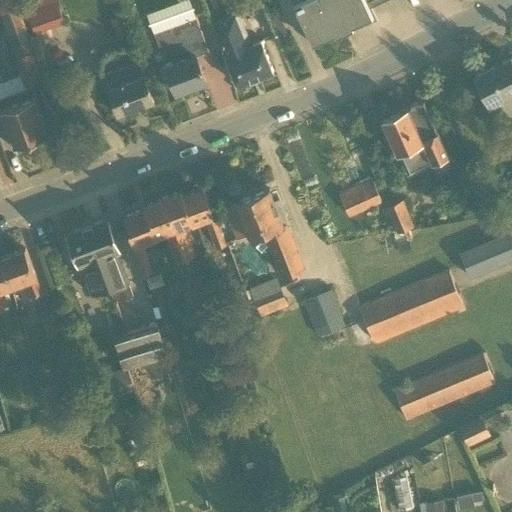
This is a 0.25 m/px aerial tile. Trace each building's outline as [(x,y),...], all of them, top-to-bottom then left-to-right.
[(17,0),(0,6),(0,9),(17,57),(16,58),(23,75),(26,83),(30,82),(40,78),(39,76),(44,74),(17,0)] [(36,33),(66,23),(57,0),(34,0),(25,3),(36,33)] [(293,0),(306,27),(305,28),(312,44),(337,34),(354,26),(352,22),(368,15),(360,0),(293,0)] [(243,47),(240,39),(244,37),(235,14),(214,23),(227,54),(226,54),(238,85),(274,71),(262,40),(243,47)] [(177,91),(207,80),(197,54),(209,50),(196,15),(169,25),(173,37),(158,42),(177,91)] [(511,59),(511,57),(494,66),(508,95),(511,93),(511,59)] [(155,99),(140,60),(117,68),(122,83),(108,88),(117,113),(155,99)] [(0,95),(23,87),(18,73),(0,79),(0,95)] [(49,133),(31,85),(28,87),(0,97),(0,103),(17,151),(29,146),(27,141),(49,133)] [(421,102),(418,100),(411,103),(410,107),(383,119),(398,152),(404,165),(429,154),(439,175),(454,168),(438,132),(424,101),(421,102)] [(350,215),(383,200),(373,178),(340,193),(350,215)] [(227,244),(205,185),(187,191),(198,221),(206,218),(217,247),(227,244)] [(274,200),(269,188),(237,200),(251,236),(267,230),(285,275),(303,268),(286,223),(289,222),(279,198),(274,200)] [(184,193),(182,189),(163,197),(186,259),(195,255),(184,224),(193,221),(193,223),(198,221),(187,191),(184,193)] [(186,259),(163,197),(144,204),(146,207),(142,208),(153,238),(157,236),(157,234),(166,231),(177,262),(186,259)] [(398,232),(415,225),(403,198),(387,205),(398,232)] [(143,274),(153,271),(143,241),(153,238),(142,208),(125,215),(143,274)] [(88,225),(111,288),(129,281),(118,250),(120,249),(108,217),(88,225)] [(111,288),(88,225),(67,232),(79,264),(81,264),(93,295),(97,293),(102,306),(116,301),(111,288)] [(511,238),(509,231),(460,252),(470,277),(511,259),(511,238)] [(42,292),(25,248),(0,257),(11,286),(26,281),(32,296),(42,292)] [(0,307),(2,307),(0,301),(0,290),(11,286),(0,257),(0,256),(0,307)] [(374,340),(463,303),(450,269),(360,307),(374,340)] [(261,315),(289,304),(282,288),(255,299),(261,315)] [(318,336),(346,325),(332,288),(303,299),(318,336)] [(236,321),(253,315),(245,295),(228,301),(236,321)] [(52,347),(69,342),(56,299),(38,304),(52,347)] [(135,328),(145,361),(167,355),(161,336),(157,321),(135,328)] [(124,368),(128,366),(145,361),(135,328),(114,334),(124,368)] [(171,333),(161,336),(167,355),(177,352),(171,333)] [(224,333),(213,337),(219,352),(230,348),(224,333)] [(235,363),(230,348),(219,352),(217,353),(229,390),(231,393),(246,388),(238,362),(235,363)] [(406,417),(495,380),(484,352),(395,389),(406,417)] [(135,387),(131,375),(128,366),(124,368),(105,373),(112,396),(135,389),(135,387)] [(219,404),(233,400),(231,393),(229,390),(215,392),(219,404)] [(487,427),(480,413),(460,423),(465,432),(467,437),(487,427)] [(480,488),(453,495),(457,508),(484,501),(480,488)] [(444,511),(443,499),(426,502),(427,511),(444,511)]
